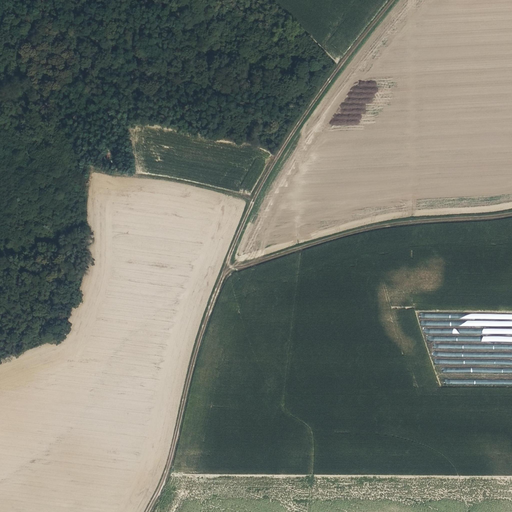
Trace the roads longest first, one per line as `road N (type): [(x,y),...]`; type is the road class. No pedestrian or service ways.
road 1 (track): [(152,511),(173,475),(210,316),(257,190),(394,0)]
road 2 (track): [(511,216),(390,228),(243,271),(228,266)]
